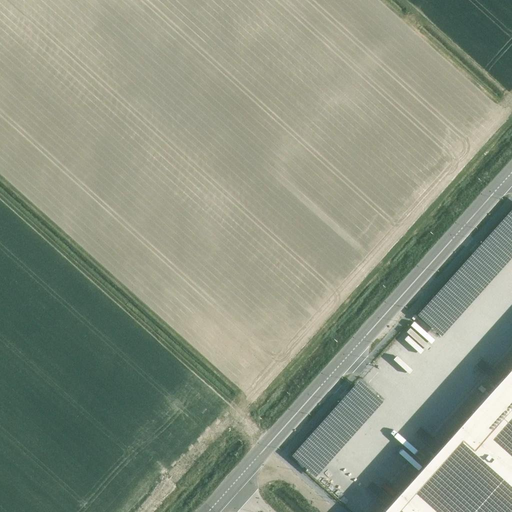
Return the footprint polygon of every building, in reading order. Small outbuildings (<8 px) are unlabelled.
[(511,210),(418,315),(441,336),(511,257),(511,210)] [(440,335),(434,339),(441,348),(446,345),(440,335)] [(399,370),(407,360),(396,351),(388,361),(399,370)] [(511,511),(511,367),(476,408),(382,511),(511,511)] [(359,381),(292,456),(316,477),(383,402),(359,381)]
